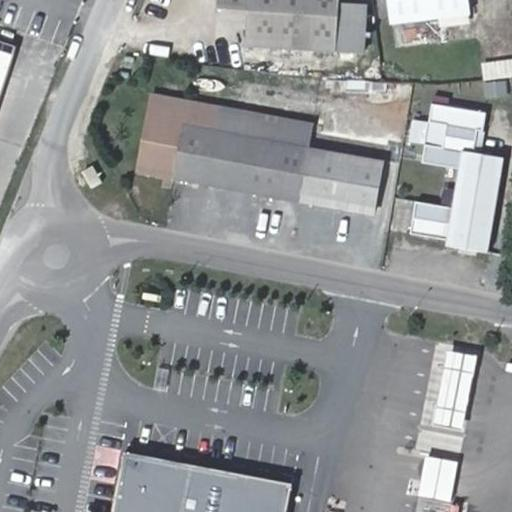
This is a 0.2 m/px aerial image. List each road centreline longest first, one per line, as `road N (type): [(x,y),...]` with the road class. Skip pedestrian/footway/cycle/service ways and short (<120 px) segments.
road 1 (residential): [(56,257),(117,241),(511,308)]
road 2 (unclassified): [(56,257),(52,146),(112,0)]
